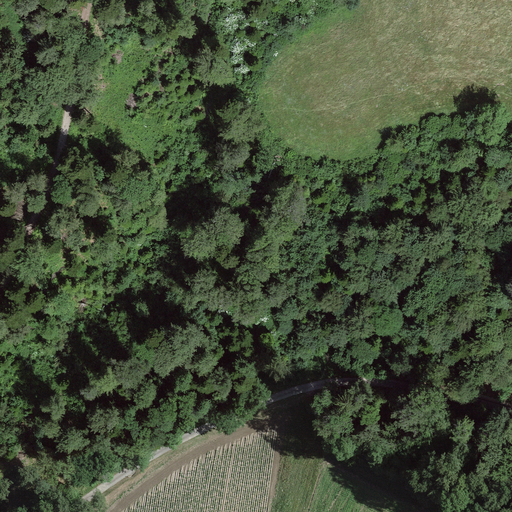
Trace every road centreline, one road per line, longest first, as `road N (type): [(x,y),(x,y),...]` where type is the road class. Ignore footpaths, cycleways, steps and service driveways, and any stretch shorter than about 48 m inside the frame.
road 1 (unclassified): [(55,511),(174,436),(298,389),(363,383),(511,425)]
road 2 (track): [(86,0),(33,227),(0,260)]
